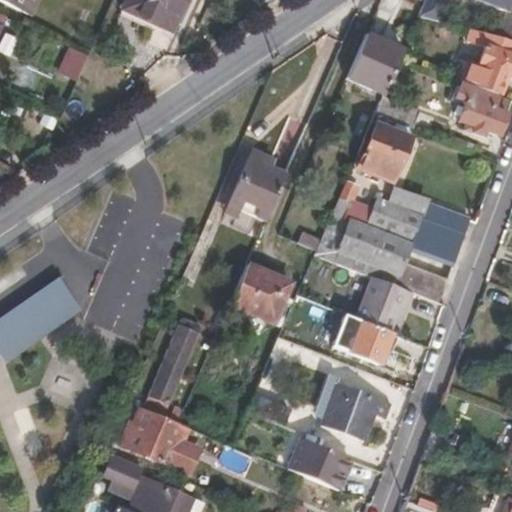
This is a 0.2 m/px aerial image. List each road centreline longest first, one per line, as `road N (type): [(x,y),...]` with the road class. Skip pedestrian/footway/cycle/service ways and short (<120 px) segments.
road 1 (residential): [(0,218),(324,0)]
road 2 (residential): [(511,173),(391,511)]
